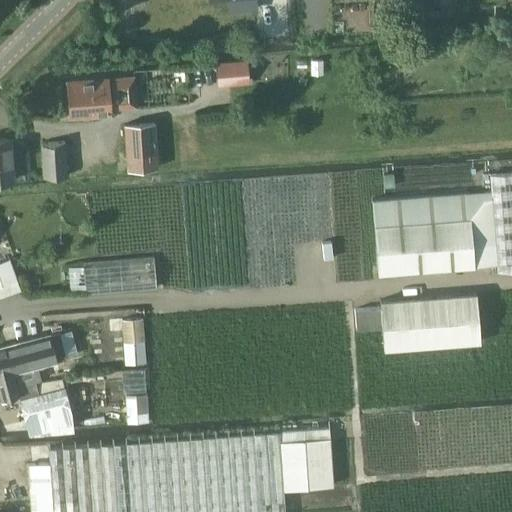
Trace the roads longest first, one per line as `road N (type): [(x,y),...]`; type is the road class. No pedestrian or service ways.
road 1 (track): [(348,290),(362,481),(511,468)]
road 2 (track): [(348,290),(511,278)]
